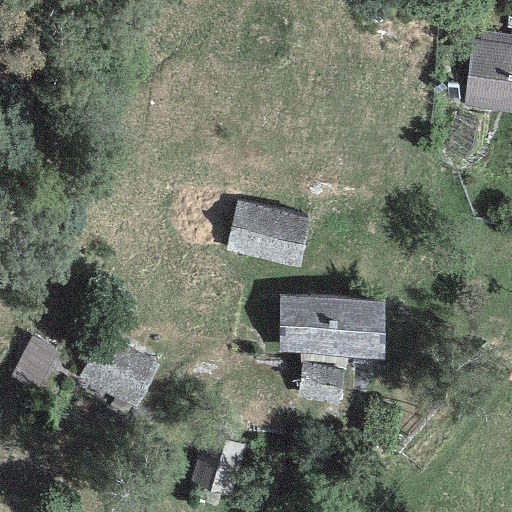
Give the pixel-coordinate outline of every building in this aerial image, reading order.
[(511,39),(470,37),(465,102),(511,105),(511,39)] [(308,211),(234,197),(225,245),(299,259),(308,211)] [(383,289),(277,291),(278,349),(383,347),(383,289)] [(157,357),(101,330),(81,372),(137,399),(157,357)] [(341,364),(301,358),(295,391),(336,398),(341,364)] [(242,440),(202,429),(188,477),(228,489),(242,440)]
